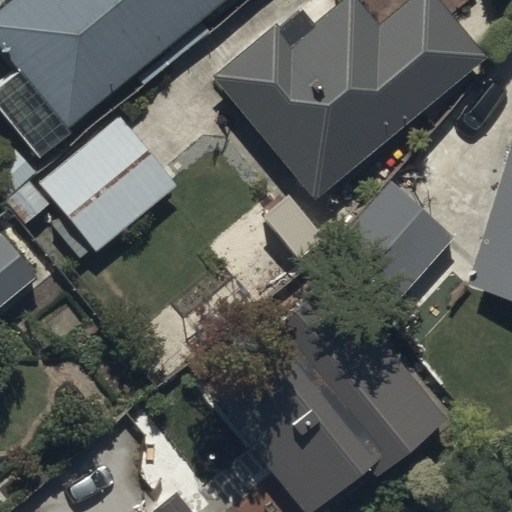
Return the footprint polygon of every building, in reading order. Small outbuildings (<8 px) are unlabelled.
[(65,120),(60,114),(197,0),(0,0),(0,47),(25,78),(4,96),(41,140),(65,120)] [(475,43),(440,0),(383,0),(370,10),(361,0),(323,0),(280,35),(264,15),(208,60),(305,181),(475,43)] [(169,173),(112,105),(36,168),(12,139),(0,148),(0,192),(18,214),(48,190),(89,239),(169,173)] [(511,127),(469,262),(511,275),(511,127)] [(446,223),(385,170),(330,233),(391,286),(446,223)] [(289,195),(253,224),(287,266),(323,236),(289,195)] [(0,300),(13,291),(7,283),(30,265),(5,233),(0,237),(0,300)] [(137,392),(73,446),(128,511),(150,511),(202,468),(137,392)]
